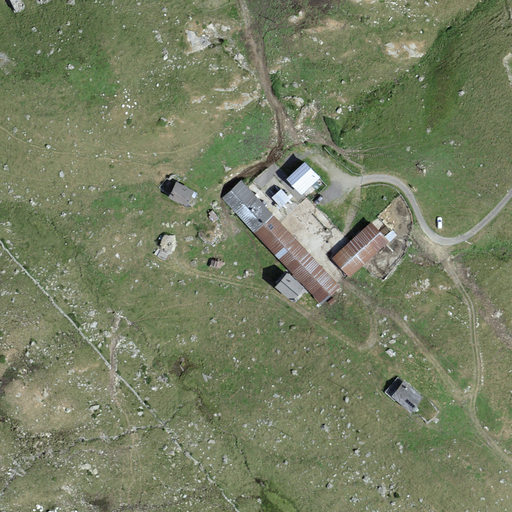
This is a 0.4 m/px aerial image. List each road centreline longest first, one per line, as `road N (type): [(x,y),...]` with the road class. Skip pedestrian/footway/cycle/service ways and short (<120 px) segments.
road 1 (track): [(428,234),(471,313),(473,420),(511,463)]
road 2 (unclassified): [(511,191),(469,234),(444,241),(428,234),(395,182),(343,178),(313,158)]
